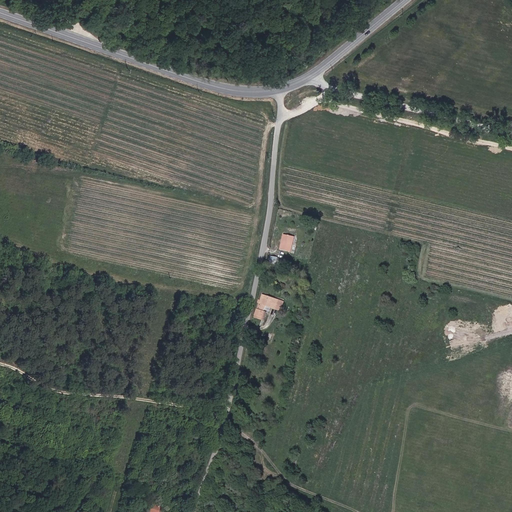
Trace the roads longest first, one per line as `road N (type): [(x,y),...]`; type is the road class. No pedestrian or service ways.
road 1 (unclassified): [(195,511),(250,318),(273,203),(281,90)]
road 2 (track): [(0,363),(68,393),(216,415),(310,489)]
road 3 (primary): [(0,15),(218,87),(281,90)]
road 4 (track): [(313,75),(323,85),(511,132)]
road 5 (primary): [(281,90),(327,65),(406,0)]
